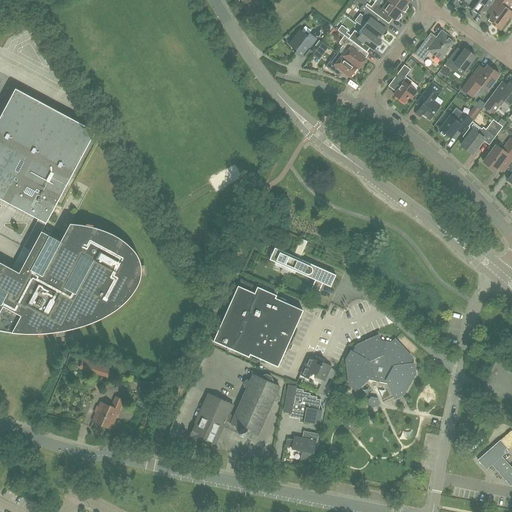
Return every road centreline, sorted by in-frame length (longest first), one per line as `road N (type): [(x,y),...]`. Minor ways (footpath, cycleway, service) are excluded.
road 1 (tertiary): [(381,511),(93,456),(0,424)]
road 2 (unclassified): [(431,511),(458,373),(349,280),(343,295)]
road 3 (residential): [(511,238),(429,153),(361,104)]
road 4 (tertiary): [(291,108),(214,0)]
road 5 (residential): [(361,104),(432,5)]
